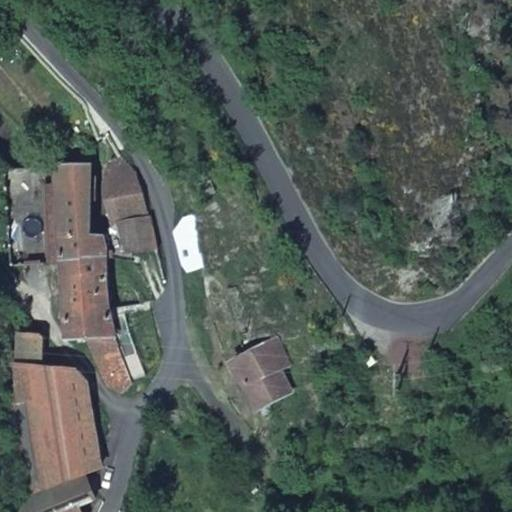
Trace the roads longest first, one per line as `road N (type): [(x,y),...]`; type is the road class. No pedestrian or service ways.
road 1 (unclassified): [(3,0),(93,96),(158,188),(173,277),(173,369),(121,433),(106,511)]
road 2 (tertiary): [(148,0),(222,77),(310,241),(358,305),(395,320),(438,317),(511,248)]
